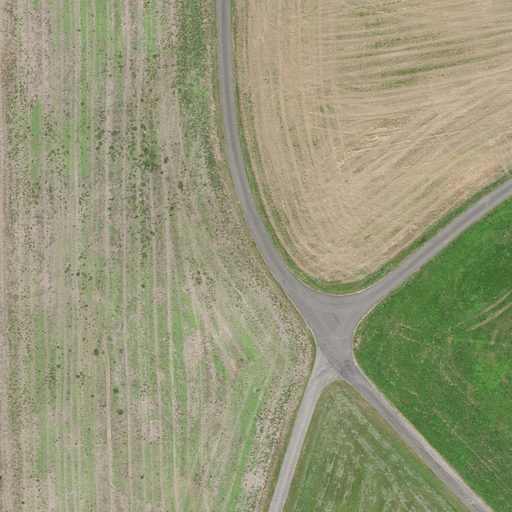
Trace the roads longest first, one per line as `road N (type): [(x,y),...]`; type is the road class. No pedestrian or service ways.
road 1 (track): [(221,0),(223,82),(243,208),(274,272),(328,336)]
road 2 (track): [(328,336),(449,225),(511,184)]
road 3 (track): [(477,511),(349,372),(328,336)]
road 4 (track): [(274,511),(328,336)]
